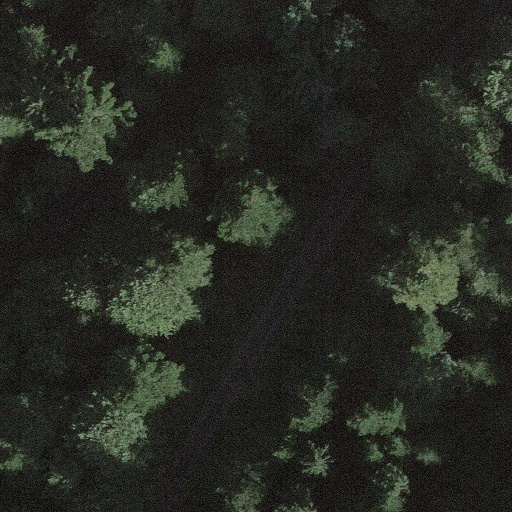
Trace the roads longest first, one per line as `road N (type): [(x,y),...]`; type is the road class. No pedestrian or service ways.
road 1 (track): [(503,0),(367,164),(163,511)]
road 2 (track): [(0,276),(313,0)]
